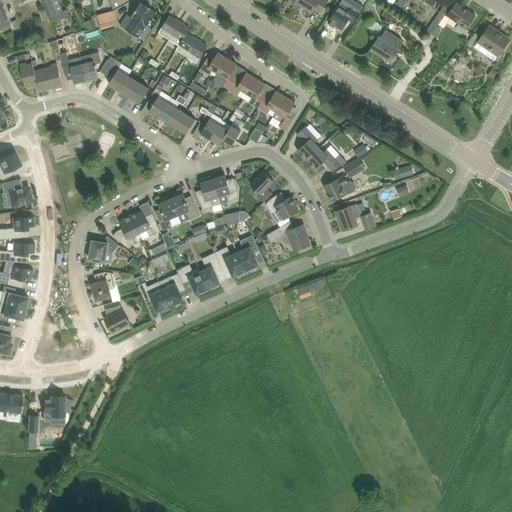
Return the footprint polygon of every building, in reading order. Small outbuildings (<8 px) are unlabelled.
[(0,0),(0,29),(10,24),(0,3),(0,0)] [(58,14),(51,0),(39,0),(44,8),(48,17),(50,24),(60,20),(58,14)] [(321,11),(326,3),(327,0),(296,0),(295,1),(312,12),(315,8),(321,11)] [(121,25),(134,34),(139,37),(146,26),(147,27),(157,12),(156,12),(151,9),(151,8),(152,8),(146,4),(146,5),(146,6),(141,3),(141,2),(131,17),(128,14),(121,25)] [(457,2),(451,10),(448,15),(459,23),(456,27),(457,32),(465,37),(469,30),(467,28),(470,23),(476,15),(457,2)] [(339,5),(334,13),(328,22),(335,26),(335,25),(342,29),(348,19),(354,22),(360,12),(351,6),(348,11),(339,5)] [(393,15),(395,13),(386,7),(382,14),(390,20),(391,18),(393,15)] [(48,17),(44,8),(39,10),(43,19),(48,17)] [(115,25),(113,20),(118,18),(115,9),(98,14),(102,28),(115,25)] [(428,30),(432,33),(438,25),(443,18),(445,16),(440,12),(436,18),(428,30)] [(169,15),(164,24),(158,33),(169,39),(180,21),(169,15)] [(87,30),(96,27),(94,18),(84,21),(87,30)] [(180,21),(169,39),(179,45),(176,50),(190,28),(180,21)] [(497,56),(499,54),(509,39),(490,25),(478,42),(497,56)] [(190,28),(176,50),(186,57),(197,39),(187,33),(190,28)] [(391,62),(396,53),(403,43),(403,42),(401,39),(386,30),(381,37),(379,36),(371,49),(391,62)] [(186,64),(189,58),(197,63),(208,45),(197,39),(186,57),(183,62),(186,64)] [(60,53),(59,47),(53,49),(56,60),(62,59),(60,53)] [(67,52),(63,53),(60,53),(62,59),(65,70),(71,69),(75,83),(82,81),(83,83),(88,82),(83,62),(82,63),(81,57),(69,60),(67,52)] [(89,61),(83,62),(88,82),(92,81),(92,79),(99,77),(96,68),(95,64),(101,62),(99,52),(87,55),(89,61)] [(218,73),(228,57),(224,54),(223,55),(218,52),(215,57),(210,54),(200,69),(210,75),(213,69),(218,73)] [(117,59),(116,59),(116,58),(112,56),(109,60),(107,59),(101,69),(101,71),(107,75),(117,59)] [(214,80),(223,86),(229,89),(237,76),(232,73),(237,64),(232,60),(232,59),(228,57),(218,73),(214,80)] [(118,69),(117,69),(122,62),(117,59),(107,75),(112,78),(109,84),(115,87),(114,89),(118,91),(128,75),(118,69)] [(34,72),(35,72),(33,65),(32,63),(27,64),(26,62),(20,64),(26,88),(34,85),(34,84),(37,83),(34,72)] [(52,67),(46,69),(51,88),(54,87),(55,88),(63,86),(61,77),(57,63),(51,65),(52,67)] [(46,69),(35,72),(34,72),(37,83),(39,92),(48,90),(48,89),(51,88),(46,69)] [(488,75),(493,78),(497,72),(492,69),(488,75)] [(237,76),(229,89),(238,95),(241,89),(247,93),(256,77),(252,74),(252,75),(246,72),(242,79),(237,76)] [(160,81),(168,86),(172,79),(164,74),(160,81)] [(129,97),(129,98),(139,82),(128,75),(118,91),(123,94),(123,92),(129,96),(129,97)] [(256,77),(247,93),(252,96),(249,102),(258,107),(265,96),(260,93),(266,84),(260,81),(261,80),(256,77)] [(193,81),(190,86),(206,94),(208,89),(193,81)] [(149,88),(139,82),(129,98),(133,100),(134,99),(140,103),(149,88)] [(147,103),(152,106),(149,110),(159,116),(168,101),(159,96),(162,91),(156,87),(147,103)] [(265,96),(258,107),(258,108),(259,107),(268,113),(273,116),(286,95),(282,93),(282,94),(276,90),(271,99),(265,96)] [(286,95),(273,116),(283,122),(280,127),(285,130),(292,119),(287,115),(295,102),(290,99),(290,98),(286,95)] [(177,107),(168,101),(159,116),(168,122),(177,107)] [(177,128),(187,112),(177,107),(168,122),(177,128)] [(207,137),(215,122),(210,119),(213,114),(208,110),(206,114),(198,126),(203,129),(201,133),(207,137)] [(196,118),(187,112),(177,128),(187,133),(192,125),(196,118)] [(244,119),(249,122),(251,118),(246,115),(244,114),(242,117),(244,119)] [(314,120),(320,125),(325,119),(318,114),(314,120)] [(215,122),(207,137),(218,143),(227,129),(215,122)] [(257,127),(266,130),(268,125),(259,122),(257,127)] [(228,129),(227,129),(218,143),(220,144),(223,139),(232,145),(241,131),(231,124),(228,129)] [(306,142),(298,150),(307,159),(320,147),(316,143),(319,140),(305,126),(297,134),(301,138),(302,137),(306,142)] [(262,134),(263,132),(256,127),(249,138),(257,142),(258,141),(262,134)] [(380,142),(368,137),(365,143),(377,148),(380,142)] [(357,148),(361,155),(368,151),(368,150),(366,147),(364,144),(357,148)] [(339,154),(335,158),(327,149),(324,152),(320,147),(307,159),(316,169),(324,161),(328,166),(333,171),(341,164),(342,166),(346,162),(339,154)] [(16,151),(0,158),(0,174),(2,180),(15,174),(12,168),(21,164),(16,151)] [(359,159),(345,167),(350,176),(364,168),(359,159)] [(244,170),(248,173),(252,169),(249,165),(244,170)] [(399,168),(402,177),(414,174),(412,168),(411,165),(399,168)] [(264,201),(273,193),(268,188),(274,181),(263,171),(251,184),(261,194),(259,197),(264,201)] [(213,179),(221,203),(238,198),(239,192),(234,177),(227,179),(225,175),(213,179)] [(331,200),(355,190),(356,187),(353,182),(349,180),(347,181),(345,176),(339,179),(339,178),(325,185),(331,200)] [(23,188),(21,178),(1,183),(4,192),(9,191),(13,205),(32,201),(29,186),(23,188)] [(221,203),(213,179),(201,182),(203,189),(196,191),(203,209),(221,203)] [(401,187),(404,195),(410,192),(407,185),(401,187)] [(278,222),(299,209),(294,202),(295,201),(292,197),(292,198),(290,196),(286,199),(282,191),(271,198),(266,203),(278,222)] [(170,196),(178,214),(186,211),(191,219),(200,215),(191,195),(185,198),(183,193),(181,194),(180,192),(170,196)] [(178,214),(170,196),(161,200),(162,202),(159,203),(161,208),(155,210),(163,230),(172,226),(170,218),(178,214)] [(363,222),(366,230),(376,226),(371,212),(361,215),(357,203),(351,206),(351,205),(336,211),(343,230),(358,225),(358,224),(363,222)] [(399,209),(392,212),(394,218),(401,216),(399,209)] [(131,215),(140,232),(146,229),(150,236),(161,231),(153,212),(146,216),(143,210),(136,214),(136,212),(131,215)] [(242,210),(241,219),(250,219),(250,210),(242,210)] [(240,211),(229,214),(225,215),(228,224),(232,223),(239,221),(240,211)] [(140,232),(131,215),(123,219),(123,220),(120,222),(123,228),(117,231),(113,235),(128,247),(136,243),(133,236),(140,232)] [(2,239),(29,236),(29,226),(35,226),(34,216),(13,218),(14,227),(1,228),(2,239)] [(204,224),(199,226),(201,232),(207,230),(204,224)] [(294,250),(310,244),(307,237),(308,236),(304,224),(287,230),(294,250)] [(280,227),(267,234),(271,242),(284,234),(280,227)] [(263,232),(256,228),(253,234),(260,238),(263,232)] [(199,235),(202,241),(207,238),(205,232),(199,235)] [(244,249),(238,252),(246,270),(249,269),(250,271),(257,267),(256,266),(259,264),(254,253),(260,250),(252,235),(240,240),(244,249)] [(105,240),(104,242),(93,240),(90,259),(105,261),(112,263),(113,255),(112,253),(119,245),(108,236),(105,240)] [(1,250),(0,256),(0,260),(27,262),(28,252),(34,252),(35,243),(14,241),(13,251),(1,250)] [(222,267),(228,264),(233,276),(236,275),(237,276),(244,273),(243,272),(246,270),(238,252),(231,255),(227,246),(218,251),(215,252),(221,266),(222,267)] [(220,282),(214,269),(221,266),(215,252),(214,252),(202,258),(207,268),(201,271),(199,266),(199,267),(208,288),(211,286),(212,288),(218,285),(217,283),(220,282)] [(137,259),(131,266),(137,270),(142,263),(137,259)] [(2,262),(0,270),(0,271),(12,275),(10,284),(30,289),(33,279),(27,278),(29,268),(2,262)] [(184,283),(191,280),(197,293),(200,292),(200,294),(207,291),(206,289),(208,288),(199,267),(193,269),(190,263),(177,269),(184,283)] [(187,289),(184,283),(177,269),(177,270),(178,273),(159,282),(171,305),(173,304),(173,306),(180,303),(179,301),(183,299),(180,292),(187,289)] [(114,288),(117,284),(114,273),(106,271),(95,274),(97,282),(92,284),(97,300),(112,296),(110,289),(114,288)] [(150,311),(151,311),(149,307),(155,304),(158,311),(162,309),(163,311),(169,308),(169,306),(171,305),(159,282),(148,287),(145,282),(141,275),(136,278),(139,285),(138,285),(150,311)] [(297,289),(301,299),(313,295),(309,285),(297,289)] [(9,293),(6,304),(26,308),(28,297),(9,293)] [(105,304),(107,312),(109,311),(111,315),(105,318),(113,333),(131,324),(123,309),(121,310),(120,308),(121,308),(119,300),(105,304)] [(6,304),(4,314),(23,319),(26,308),(6,304)] [(0,351),(10,354),(12,343),(10,342),(11,335),(10,335),(1,333),(3,325),(0,324),(0,351)] [(23,395),(0,392),(0,410),(21,413),(23,395)] [(65,397),(65,395),(63,395),(63,394),(57,394),(57,395),(55,395),(51,395),(51,398),(44,398),(44,412),(51,412),(51,415),(65,415),(65,407),(69,407),(68,407),(69,408),(72,401),(72,400),(65,397)] [(38,416),(30,415),(29,431),(37,432),(38,416)]
